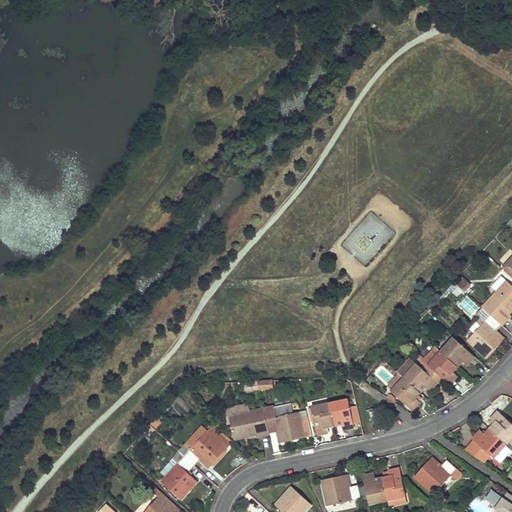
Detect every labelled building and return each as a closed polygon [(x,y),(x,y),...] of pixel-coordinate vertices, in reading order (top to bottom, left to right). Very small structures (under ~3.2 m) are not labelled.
[(511,257),(502,268),(511,277),(511,257)] [(511,286),(507,281),(482,308),(501,325),(502,325),(511,316),(510,315),(511,311),(511,286)] [(457,296),(463,290),(454,282),(443,294),(445,296),(451,290),(457,296)] [(501,325),(482,308),(476,315),(480,319),(484,323),(472,336),(468,340),(487,359),(504,341),(495,332),(501,325)] [(484,323),(480,319),(469,333),(472,336),(484,323)] [(475,357),(453,338),(441,352),(458,367),(462,362),(467,366),(475,357)] [(458,367),(441,352),(434,346),(424,358),(422,360),(428,366),(442,379),(448,385),(457,376),(453,372),(458,367)] [(442,379),(428,366),(424,371),(416,365),(411,371),(405,366),(398,373),(404,378),(420,392),(425,387),(430,392),(442,379)] [(420,392),(404,378),(392,392),(412,411),(420,402),(415,398),(420,392)] [(354,427),(348,400),(330,404),(334,426),(342,424),(343,430),(354,427)] [(334,426),(330,404),(311,408),(317,435),(328,433),(327,427),(334,426)] [(274,406),(264,408),(269,431),(279,429),(281,443),(306,438),(300,412),(292,414),(291,408),(275,411),(274,406)] [(264,408),(229,415),(234,437),(246,434),(247,437),(256,435),(256,436),(269,434),(269,431),(264,408)] [(511,424),(498,411),(490,420),(494,424),(490,428),(507,443),(511,437),(511,424)] [(163,420),(158,415),(151,423),(156,427),(163,420)] [(211,425),(207,431),(201,425),(185,443),(178,450),(195,465),(201,458),(210,466),(226,448),(230,442),(211,425)] [(507,443),(490,428),(485,434),(480,430),(472,439),(474,440),(490,455),(494,459),(495,457),(500,462),(511,450),(505,445),(507,443)] [(485,459),(490,455),(474,440),(468,449),(485,459)] [(195,465),(178,450),(171,458),(160,471),(163,474),(159,478),(182,499),(197,482),(188,473),(195,465)] [(462,474),(456,469),(446,460),(440,467),(430,458),(414,477),(434,494),(450,476),(456,481),(462,474)] [(407,503),(405,496),(400,468),(389,471),(390,477),(383,478),(387,500),(389,507),(407,503)] [(374,474),(363,476),(368,504),(387,500),(383,478),(376,480),(374,474)] [(346,475),(322,480),(327,506),(361,498),(358,485),(348,487),(346,475)] [(303,511),(311,504),(292,486),(275,504),(282,511),(303,511)] [(179,511),(181,511),(162,493),(157,488),(154,492),(159,496),(144,511),(179,511)] [(511,498),(511,496),(507,493),(503,499),(491,491),(485,499),(493,504),(491,507),(498,511),(511,511),(511,506),(508,504),(511,498)] [(115,511),(106,503),(98,511),(115,511)]
